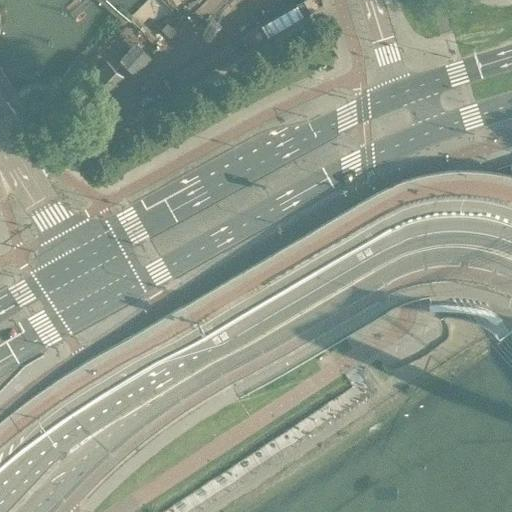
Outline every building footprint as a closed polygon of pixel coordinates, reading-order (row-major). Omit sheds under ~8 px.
[(262,28),(252,9),(231,21),(241,40),(262,28)] [(135,71),(150,55),(136,41),(120,57),(135,71)] [(114,83),(117,85),(124,78),(106,61),(83,86),(98,100),(114,83)] [(185,69),(160,84),(165,93),(190,78),(185,69)] [(498,308),(511,297),(511,180),(509,180),(499,178),(489,177),(478,176),(468,175),(462,175),(452,176),(449,178),(441,190),(439,192),(438,194),(434,205),(432,205),(429,204),(427,205),(424,206),(423,207),(422,208),(421,209),(420,210),(419,211),(419,212),(418,214),(418,215),(418,217),(418,218),(418,219),(419,221),(420,222),(420,223),(421,224),(422,225),(423,226),(426,227),(427,228),(427,232),(426,236),(425,257),(427,276),(427,278),(428,283),(430,293),(431,300),(436,299),(455,298),(468,298),(476,299),(487,302),(498,308)]
